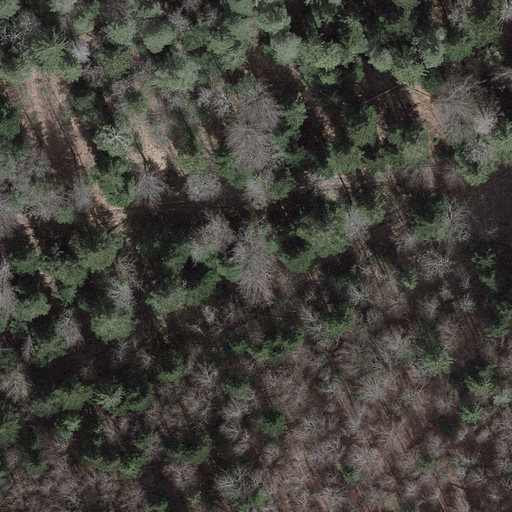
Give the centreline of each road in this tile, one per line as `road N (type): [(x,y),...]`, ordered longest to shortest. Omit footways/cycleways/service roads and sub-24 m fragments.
road 1 (track): [(0,387),(431,217),(471,179)]
road 2 (track): [(511,165),(471,179),(419,171),(270,182),(0,224)]
road 3 (track): [(511,263),(508,284),(390,449),(321,511)]
